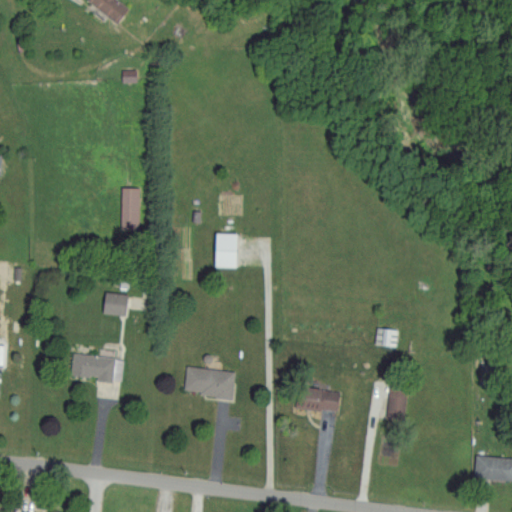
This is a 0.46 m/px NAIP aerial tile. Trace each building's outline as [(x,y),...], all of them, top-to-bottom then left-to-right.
[(124,7),(115,0),(84,0),(112,22),(124,7)] [(136,228),(136,186),(118,186),(117,228),(136,228)] [(209,265),(233,265),(233,231),(210,230),(209,265)] [(98,311),(125,314),(126,306),(141,308),(142,295),(100,291),(98,311)] [(372,342),(393,345),(395,329),(374,326),(372,342)] [(112,357),(70,351),(67,373),(92,377),(92,379),(108,381),(112,357)] [(109,378),(117,380),(121,359),(113,358),(109,378)] [(229,396),(232,369),(183,365),(180,391),(229,396)] [(292,404),(332,411),(335,390),(295,384),(292,404)] [(401,414),(402,391),(384,390),(384,413),(401,414)] [(470,477),(511,478),(511,456),(471,454),(470,477)]
